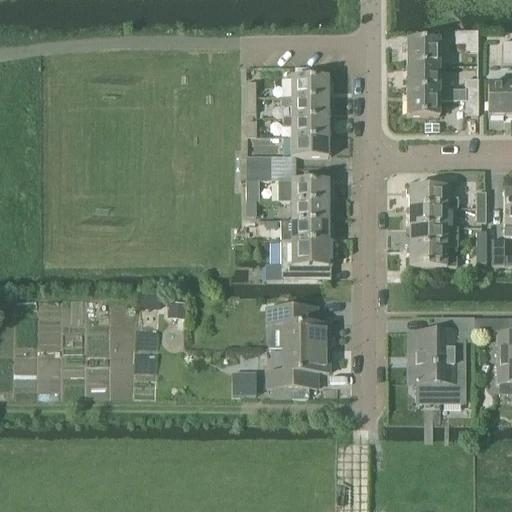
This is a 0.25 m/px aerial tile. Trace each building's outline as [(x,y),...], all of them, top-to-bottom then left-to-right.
[(476,56),(476,36),(453,36),(453,49),(464,49),(464,55),(476,56)] [(406,72),(439,72),(439,44),(406,44),(406,72)] [(511,60),(511,59),(511,45),(501,46),(500,70),(511,70),(511,60)] [(406,95),(439,94),(439,72),(406,72),(406,95)] [(328,82),(290,82),(290,102),(328,103),(328,82)] [(465,94),(478,94),(478,84),(465,84),(465,94)] [(246,102),(255,102),(255,87),(245,87),(246,102)] [(511,87),(487,87),(487,120),(511,120),(511,87)] [(465,120),(478,120),(478,94),(465,94),(439,94),(406,95),(406,120),(439,120),(439,105),(465,105),(465,120)] [(255,118),(255,102),(246,102),(246,118),(255,118)] [(290,102),(280,103),(280,111),(290,111),(290,122),(328,122),(328,103),(290,102)] [(290,122),(282,122),(282,131),(290,131),(290,142),(328,142),(328,122),(290,122)] [(253,142),(254,126),(245,126),(244,142),(253,142)] [(328,142),(290,142),(290,162),(328,161),(328,142)] [(239,164),(239,174),(244,174),(269,174),(269,162),(244,162),(244,164),(239,164)] [(244,174),(239,174),(239,185),(240,185),(244,185),(244,186),(257,186),(269,185),(269,174),(244,174)] [(257,186),(244,186),(245,205),(254,205),(257,205),(257,186)] [(289,186),(276,186),(276,206),(289,206),(327,206),(327,205),(329,205),(329,199),(326,199),(326,187),(327,187),(327,186),(290,186),(289,186)] [(446,192),(408,192),(408,213),(446,213),(456,213),(457,203),(446,203),(446,192)] [(511,194),(503,194),(503,232),(504,232),(504,241),(511,241),(511,232),(511,194)] [(475,213),(485,213),(485,197),(475,197),(475,213)] [(245,205),(244,205),(244,221),(254,221),(254,205),(245,205)] [(327,206),(289,206),(289,225),(327,225),(329,225),(329,219),(326,219),(326,206),(327,206)] [(446,213),(408,213),(408,233),(446,232),(446,213)] [(475,227),(485,228),(485,213),(475,213),(475,227)] [(289,225),(279,225),(279,246),(326,246),(327,244),(329,244),(329,238),(326,238),(326,226),(327,226),(327,225),(289,225)] [(446,232),(408,233),(408,252),(446,252),(456,252),(456,232),(446,232)] [(484,252),(485,236),(474,236),(474,252),(484,252)] [(490,270),(503,270),(503,245),(490,245),(490,270)] [(326,246),(279,246),(279,270),(279,286),(317,286),(317,271),(326,271),(329,271),(329,265),(326,265),(326,246)] [(446,252),(408,252),(408,271),(446,271),(456,271),(456,261),(446,261),(446,252)] [(474,267),(484,267),(484,252),(474,252),(474,267)] [(316,313),(266,313),(266,330),(266,353),(282,353),(328,353),(328,328),(316,328),(316,313)] [(423,337),(407,338),(407,341),(407,356),(407,360),(407,389),(414,389),(414,388),(416,388),(416,398),(438,398),(438,408),(462,408),(461,347),(463,347),(464,347),(472,347),(472,339),(472,324),(435,324),(434,324),(434,325),(440,325),(440,337),(423,337)] [(475,324),(472,324),(472,339),(495,339),(495,388),(511,387),(511,337),(510,338),(510,325),(510,324),(481,324),(475,324)] [(282,377),(266,377),(266,394),(317,393),(317,378),(329,378),(328,353),(282,353),(282,377)]
